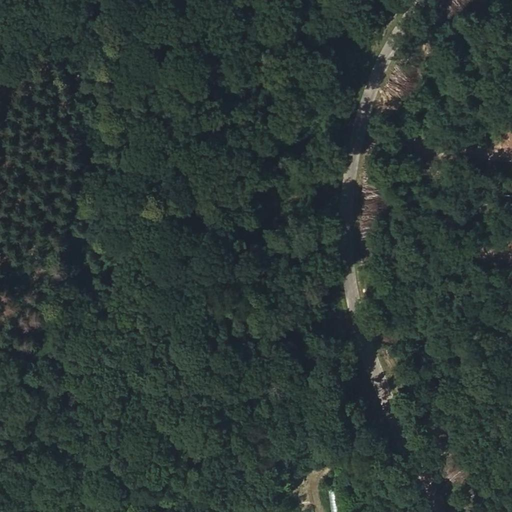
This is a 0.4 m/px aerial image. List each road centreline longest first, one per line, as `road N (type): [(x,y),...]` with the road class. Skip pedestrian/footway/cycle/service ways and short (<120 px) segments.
road 1 (tertiary): [(419,0),(392,27),(362,108),(339,187),(338,249),(348,309),(403,477),(423,511)]
road 2 (track): [(203,511),(262,482),(377,391)]
